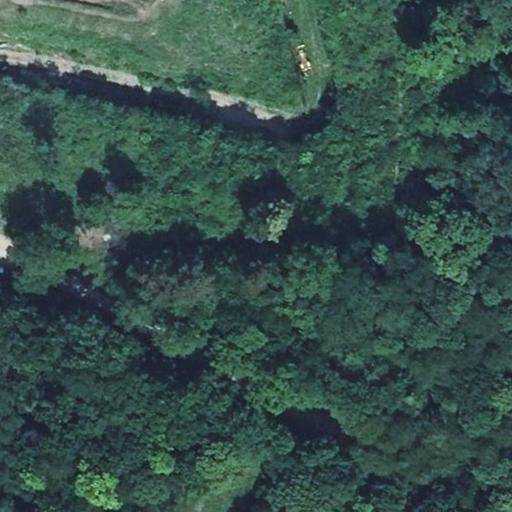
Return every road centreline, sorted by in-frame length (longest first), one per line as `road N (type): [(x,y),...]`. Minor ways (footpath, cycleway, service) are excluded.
road 1 (track): [(511,275),(404,465),(352,424),(153,315),(0,244)]
road 2 (track): [(352,424),(392,182),(387,0)]
